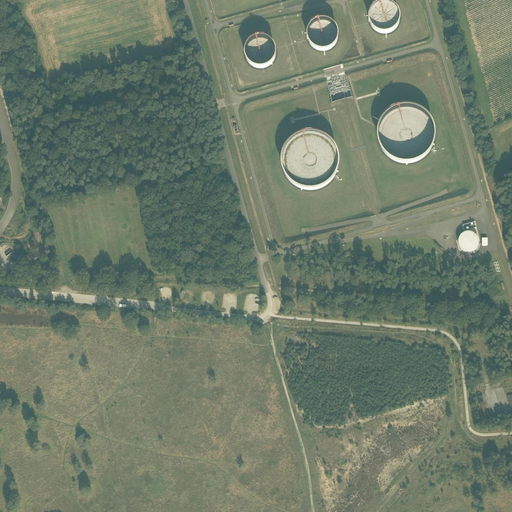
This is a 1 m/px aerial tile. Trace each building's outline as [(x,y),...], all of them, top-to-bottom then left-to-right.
[(378,5),(376,6),(373,9),(370,12),(369,16),(369,19),(369,23),(371,27),(374,30),(378,32),(381,34),(386,34),(391,32),(395,30),(398,26),(399,22),(400,17),(399,13),(397,9),(392,6),(387,4),(382,3),(378,5)] [(317,22),(314,24),(311,26),(309,30),(308,33),(307,37),(308,41),(309,44),(312,48),(316,50),(320,51),(324,51),(329,50),(333,47),(336,43),(337,39),(338,35),(337,31),(335,27),(331,23),(326,21),(321,21),(317,22)] [(254,40),(252,41),(249,44),(246,47),(245,51),(245,54),(245,58),(247,61),(250,65),(253,67),(257,69),(262,69),(267,67),(271,65),(274,61),(275,57),(275,52),(274,48),(272,44),(268,41),(263,39),(258,38),(254,40)] [(326,77),(332,102),(352,98),(346,73),(326,77)] [(425,157),(427,155),(431,149),(433,143),(434,138),(434,132),(433,128),(432,123),(429,119),(425,114),(421,112),(416,109),(410,108),(404,108),(398,109),(392,111),(387,115),(383,120),(381,124),(379,129),(378,136),(379,141),(380,146),(382,150),(385,154),(388,157),(393,161),(398,163),(403,164),(408,164),(413,163),(417,162),(421,160),(425,157)] [(329,184),(331,181),(335,176),(337,170),(338,164),(338,158),(337,154),(335,150),(333,145),(329,141),(325,138),(320,136),(314,134),(308,134),(302,136),(296,138),(291,142),(287,146),(285,151),(283,156),(282,163),(283,168),(284,172),(286,177),(288,180),(292,184),(297,187),(302,189),(307,191),(312,191),(317,190),(321,189),(325,187),(329,184)] [(475,222),(463,225),(465,231),(466,232),(465,235),(462,236),(459,242),(461,250),(469,254),(476,252),(480,244),(478,236),(478,234),(475,222)]
